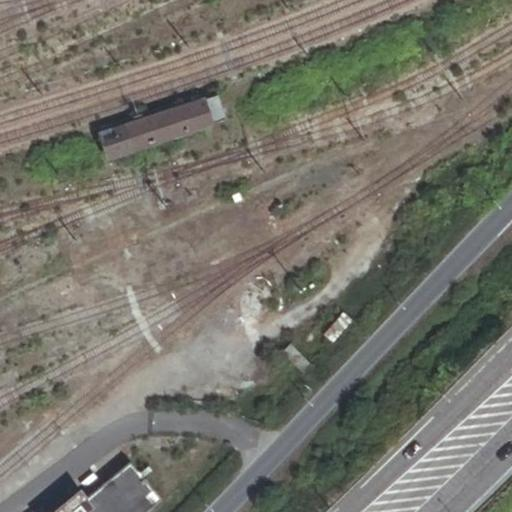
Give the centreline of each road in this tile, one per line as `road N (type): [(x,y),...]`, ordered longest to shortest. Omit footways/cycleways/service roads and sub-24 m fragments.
road 1 (secondary): [(511,214),(221,511)]
road 2 (trunk): [(511,371),(360,511)]
